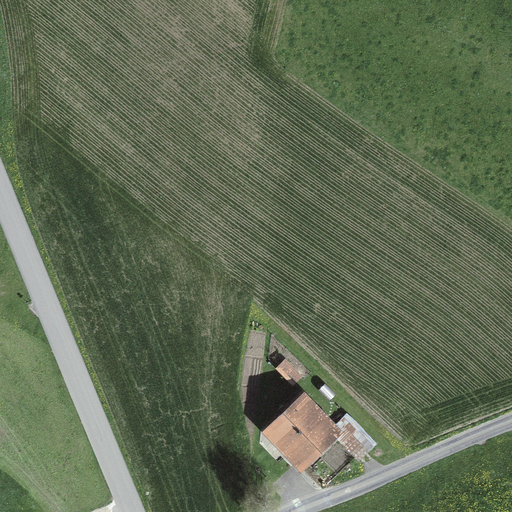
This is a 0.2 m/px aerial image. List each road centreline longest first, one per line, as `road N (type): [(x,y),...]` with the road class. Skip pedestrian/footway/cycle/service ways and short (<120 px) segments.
road 1 (unclassified): [(132,511),(0,188)]
road 2 (track): [(292,511),(511,421)]
